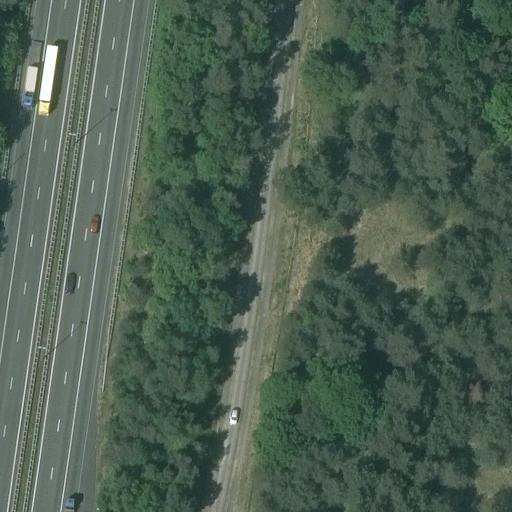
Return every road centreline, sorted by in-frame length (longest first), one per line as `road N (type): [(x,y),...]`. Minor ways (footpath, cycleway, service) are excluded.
road 1 (motorway): [(53,511),(127,0)]
road 2 (unclassified): [(215,511),(287,0)]
road 3 (motorway): [(57,0),(0,402)]
